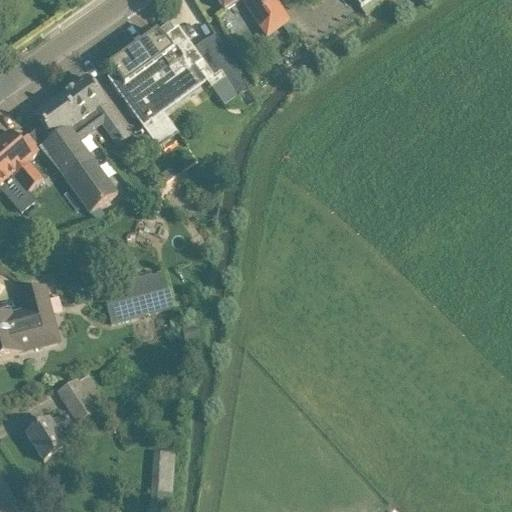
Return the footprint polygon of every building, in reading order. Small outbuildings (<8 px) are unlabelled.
[(215,0),(225,13),(242,2),(268,40),(291,25),(273,0),(215,0)] [(353,0),(361,11),(376,0),(353,0)] [(164,116),(222,73),(237,100),(248,94),(232,66),(214,37),(194,52),(178,30),(160,44),(184,77),(147,105),(158,120),(164,116)] [(149,42),(111,69),(116,75),(108,81),(143,131),(158,120),(147,105),(184,77),(160,44),(154,48),(149,42)] [(101,127),(118,149),(130,140),(88,81),(63,99),(89,136),(101,127)] [(53,143),(57,140),(65,151),(62,153),(78,175),(96,167),(78,143),(89,136),(63,99),(36,119),(53,143)] [(178,135),(164,116),(158,120),(143,131),(157,149),(178,135)] [(11,135),(0,144),(0,198),(19,220),(34,206),(26,198),(44,183),(28,165),(41,154),(39,152),(28,140),(21,146),(11,135)] [(53,143),(39,152),(41,154),(64,182),(90,218),(118,198),(96,167),(78,175),(62,153),(65,151),(57,140),(53,143)] [(103,289),(114,327),(176,310),(165,272),(103,289)] [(20,296),(25,314),(10,318),(10,316),(0,319),(0,361),(20,356),(19,350),(33,346),(35,351),(59,344),(44,290),(20,296)] [(195,322),(192,312),(183,315),(186,325),(195,322)] [(125,378),(124,375),(138,367),(134,359),(111,371),(112,373),(106,376),(111,386),(125,378)] [(57,395),(77,427),(98,414),(93,405),(102,399),(88,378),(79,384),(77,382),(57,395)] [(27,438),(44,465),(67,450),(60,438),(73,429),(65,417),(51,425),(50,423),(27,438)] [(150,510),(171,511),(175,456),(153,455),(150,510)]
